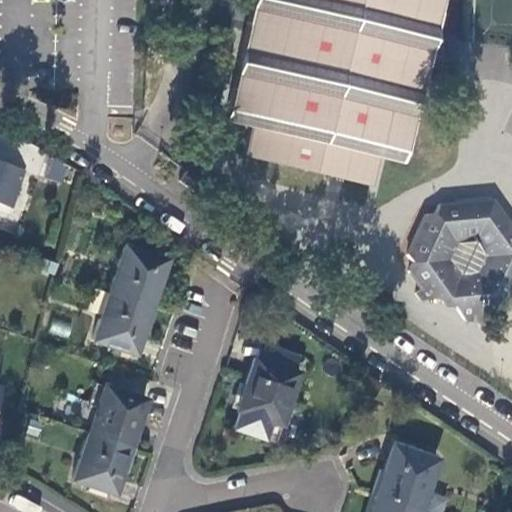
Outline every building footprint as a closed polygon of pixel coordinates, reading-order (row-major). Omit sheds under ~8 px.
[(438,0),(252,0),(224,121),(249,127),(242,154),(368,185),(374,158),(400,164),(438,0)] [(0,212),(6,214),(20,171),(35,176),(44,151),(35,146),(0,136),(0,212)] [(64,167),(51,160),(45,178),(58,183),(64,167)] [(188,171),(181,181),(196,191),(202,181),(188,171)] [(412,295),(418,302),(447,298),(463,321),(470,320),(471,314),(491,312),(495,302),(507,300),(511,288),(511,228),(491,200),(437,205),(434,213),(421,213),(403,253),(410,264),(405,273),(417,290),(412,295)] [(121,245),(105,293),(147,307),(163,259),(121,245)] [(85,309),(98,313),(105,293),(92,288),(85,309)] [(98,313),(90,339),(132,353),(147,307),(105,293),(98,313)] [(296,356),(260,345),(256,359),(291,371),(296,356)] [(256,359),(251,358),(234,408),(238,409),(231,430),(263,440),(270,419),(279,423),(296,372),(291,371),(256,359)] [(85,433),(126,447),(143,399),(102,385),(85,433)] [(70,479),(110,493),(126,447),(85,433),(70,479)] [(390,445),(373,496),(417,510),(435,459),(390,445)] [(416,511),(417,510),(373,496),(367,511),(416,511)]
